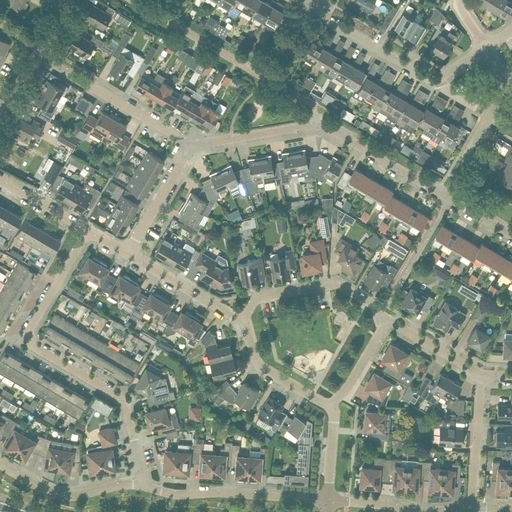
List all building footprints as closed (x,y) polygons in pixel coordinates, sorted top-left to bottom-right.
[(3,0),(22,10),(28,0),(3,0)] [(233,0),(229,8),(239,14),(247,0),(233,0)] [(252,15),(261,0),(247,0),(242,9),(252,15)] [(263,0),(261,0),(252,15),(263,21),(272,5),(269,4),(264,1),(263,0)] [(277,2),(273,0),(271,0),(269,4),(272,5),(263,21),(273,27),(286,7),(279,2),(278,3),(276,2),(277,2)] [(373,0),(356,0),(362,4),(360,7),(370,14),(376,5),(372,3),(373,0)] [(504,0),(490,0),(487,6),(490,8),(490,10),(492,12),(494,11),(497,12),(504,0)] [(511,2),(508,0),(504,0),(497,12),(508,19),(511,13),(511,12),(511,2)] [(91,23),(99,28),(103,30),(106,24),(107,25),(110,20),(109,19),(111,15),(92,4),(84,17),(91,21),(91,23)] [(440,12),(436,8),(429,19),(434,22),(440,12)] [(405,9),(399,19),(394,27),(405,34),(414,18),(408,15),(410,12),(405,9)] [(389,11),(383,21),(388,24),(394,14),(389,11)] [(132,20),(119,12),(115,19),(128,26),(132,20)] [(440,12),(434,22),(434,23),(439,26),(445,16),(440,12)] [(414,18),(405,34),(416,41),(427,22),(421,19),(422,17),(417,14),(414,18)] [(220,23),(214,33),(224,39),(230,29),(220,23)] [(124,47),(131,35),(125,32),(118,43),(124,47)] [(440,34),(431,50),(442,56),(455,35),(449,32),(446,38),(440,34)] [(90,54),(94,49),(92,48),(94,44),(75,33),(68,46),(75,50),(74,51),(86,58),(89,53),(90,54)] [(312,41),(303,56),(314,63),(322,48),(320,46),(314,42),(317,38),(313,35),(310,40),(312,41)] [(0,60),(3,63),(6,57),(4,55),(11,44),(0,37),(0,60)] [(246,43),(238,39),(234,45),(245,51),(248,45),(246,44),(246,43)] [(104,41),(100,48),(111,54),(112,54),(115,48),(104,41)] [(314,63),(324,69),(333,54),(325,49),(328,44),(323,41),(320,46),(322,48),(314,63)] [(248,45),(245,51),(256,57),(259,52),(248,45)] [(332,79),(334,75),(343,60),(341,58),(335,55),(338,50),(333,47),(331,52),(333,54),(321,73),(332,79)] [(188,53),(182,49),(177,57),(184,61),(184,60),(186,57),(188,53)] [(124,55),(120,52),(117,57),(109,71),(122,79),(126,72),(128,73),(135,61),(129,58),(130,56),(125,53),(124,55)] [(348,56),(344,54),(341,58),(343,60),(334,75),(344,81),(353,66),(351,65),(351,64),(345,61),(348,56)] [(355,88),(363,75),(364,72),(356,67),(358,62),(354,60),(351,64),(353,66),(344,81),(355,88)] [(136,71),(141,74),(148,64),(142,61),(136,71)] [(144,92),(152,78),(143,72),(141,74),(139,78),(134,87),(134,88),(138,88),(144,92)] [(157,73),(154,78),(152,78),(144,92),(153,97),(165,77),(157,73)] [(170,80),(165,77),(153,97),(163,103),(171,88),(178,77),(173,74),(170,80)] [(374,81),(363,75),(355,88),(351,95),(362,102),(365,96),(374,81)] [(316,82),(306,76),(301,84),(311,90),(314,84),(316,82)] [(377,83),(374,81),(365,96),(373,101),(386,81),(381,78),(377,83)] [(42,88),(41,90),(57,100),(61,94),(64,96),(69,87),(57,80),(57,81),(58,82),(56,84),(47,79),(45,83),(43,82),(40,87),(42,88)] [(386,81),(370,106),(379,111),(391,91),(388,89),(391,84),(386,81)] [(325,90),(314,84),(311,90),(321,96),(325,90)] [(180,94),(171,88),(163,103),(169,107),(171,109),(180,94)] [(57,100),(41,90),(39,92),(38,91),(35,96),(36,97),(34,101),(43,106),(42,109),(41,108),(37,114),(49,121),(57,107),(54,105),(57,100)] [(192,96),(182,90),(180,94),(171,109),(172,109),(174,106),(177,106),(183,110),(192,96)] [(335,96),(325,90),(321,96),(332,102),(335,96)] [(399,96),(391,91),(379,111),(387,116),(390,111),(399,96)] [(82,96),(74,109),(85,116),(93,103),(82,96)] [(201,101),(192,96),(183,110),(193,116),(201,101)] [(204,96),(193,116),(202,121),(214,101),(204,96)] [(346,102),(335,96),(332,102),(342,108),(346,102)] [(407,101),(399,96),(390,111),(387,116),(395,121),(407,101)] [(218,104),(214,101),(202,121),(208,125),(211,127),(211,128),(220,112),(215,110),(218,104)] [(403,126),(415,106),(407,101),(395,121),(396,122),(397,123),(401,125),(403,125),(403,126)] [(417,122),(424,111),(415,106),(403,126),(402,127),(411,132),(417,122)] [(417,122),(425,127),(434,112),(426,107),(424,111),(417,122)] [(82,127),(91,131),(90,132),(102,139),(105,134),(115,116),(110,113),(109,115),(102,111),(97,119),(89,115),(82,127)] [(350,112),(346,119),(350,122),(354,115),(350,112)] [(431,137),(442,117),(434,112),(425,127),(422,132),(431,137)] [(121,119),(115,116),(105,134),(117,141),(114,145),(123,150),(125,147),(130,138),(122,133),(126,126),(119,121),(121,119)] [(451,122),(442,117),(431,137),(430,138),(438,143),(442,137),(451,122)] [(22,120),(16,129),(22,133),(20,135),(28,140),(31,133),(37,137),(44,126),(37,122),(35,127),(22,120)] [(459,126),(459,127),(451,122),(442,137),(450,142),(449,144),(453,147),(464,129),(459,126)] [(63,129),(57,139),(73,148),(78,138),(63,129)] [(423,150),(414,146),(412,149),(421,154),(423,150)] [(305,148),(293,151),(297,170),(298,176),(304,175),(304,178),(315,176),(315,175),(318,155),(317,159),(307,161),(304,149),(305,149),(305,148)] [(511,152),(504,148),(501,153),(507,156),(504,159),(508,161),(511,163),(511,152)] [(164,161),(147,151),(142,160),(159,170),(164,161)] [(297,170),(293,151),(281,153),(282,153),(284,165),(278,167),(281,183),(290,182),(289,178),(291,178),(290,171),(297,170)] [(328,159),(319,154),(318,155),(315,175),(325,181),(328,176),(333,179),(343,162),(333,156),(330,162),(327,160),(328,159)] [(270,155),(259,157),(262,176),(269,175),(269,179),(271,180),(274,180),(275,183),(276,184),(281,183),(278,167),(272,168),(270,155),(271,155),(270,155)] [(445,162),(432,155),(429,159),(442,167),(445,162)] [(262,176),(259,157),(247,159),(248,159),(251,177),(244,178),(249,194),(257,192),(255,184),(263,182),(262,176)] [(511,174),(511,163),(508,161),(506,164),(497,159),(494,164),(497,166),(511,174)] [(49,160),(44,168),(50,172),(45,180),(52,185),(62,168),(49,160)] [(159,170),(142,160),(137,169),(154,179),(159,170)] [(95,168),(85,163),(83,167),(92,173),(95,168)] [(102,164),(99,170),(105,173),(108,168),(102,164)] [(230,164),(220,170),(228,187),(234,185),(237,190),(239,189),(242,197),(249,194),(244,178),(238,181),(230,165),(231,165),(230,164)] [(511,191),(511,188),(511,174),(497,166),(494,171),(500,175),(498,178),(496,176),(494,181),(511,191)] [(154,179),(137,169),(131,178),(148,188),(154,179)] [(351,175),(344,171),(336,184),(344,188),(347,183),(356,189),(364,174),(355,169),(351,175)] [(228,187),(220,170),(209,174),(209,175),(210,175),(215,186),(206,190),(215,200),(219,199),(218,197),(220,196),(218,192),(228,187)] [(72,174),(68,180),(64,177),(64,178),(58,175),(51,187),(57,190),(54,194),(64,199),(74,183),(73,183),(78,174),(75,173),(72,174)] [(374,180),(364,174),(356,189),(365,194),(374,180)] [(148,188),(131,178),(126,187),(143,197),(148,188)] [(383,185),(374,180),(365,194),(375,200),(383,185)] [(113,192),(116,185),(110,182),(107,189),(113,192)] [(83,188),(74,183),(64,199),(73,205),(83,188)] [(392,191),(383,185),(375,200),(384,205),(381,208),(382,209),(392,191)] [(88,191),(83,188),(73,205),(83,210),(85,206),(91,209),(96,200),(101,192),(91,186),(88,191)] [(190,192),(184,202),(204,214),(207,215),(215,200),(206,190),(203,187),(199,194),(203,196),(201,199),(190,192)] [(138,197),(126,190),(123,195),(122,195),(117,205),(133,214),(138,205),(135,202),(138,197)] [(393,191),(392,191),(382,209),(391,214),(399,200),(390,194),(393,191)] [(409,205),(399,200),(391,214),(400,220),(409,205)] [(204,214),(184,202),(178,212),(179,212),(190,219),(187,224),(194,228),(198,230),(201,225),(199,223),(204,214)] [(102,209),(96,205),(91,215),(97,218),(102,209)] [(133,214),(117,205),(111,214),(127,223),(133,214)] [(418,211),(409,205),(400,220),(410,225),(418,211)] [(12,212),(3,206),(0,211),(0,226),(3,228),(12,212)] [(238,210),(227,214),(234,222),(235,222),(242,219),(238,210)] [(428,216),(418,211),(410,225),(419,231),(428,216)] [(22,217),(12,212),(3,228),(12,234),(17,226),(22,217)] [(343,224),(344,219),(352,221),(353,216),(342,213),(340,219),(338,218),(337,222),(343,224)] [(127,223),(111,214),(105,223),(122,233),(127,223)] [(34,224),(25,219),(15,236),(24,241),(34,224)] [(194,228),(185,222),(182,227),(191,232),(194,228)] [(34,224),(24,241),(33,246),(43,229),(34,224)] [(442,225),(433,239),(443,245),(451,230),(442,225)] [(52,235),(43,229),(33,246),(42,252),(52,235)] [(460,236),(451,230),(443,245),(452,250),(460,236)] [(164,236),(154,252),(164,258),(174,242),(178,235),(173,232),(169,239),(164,236)] [(61,240),(52,235),(42,252),(51,257),(61,240)] [(470,241),(460,236),(452,250),(461,255),(470,241)] [(341,239),(340,242),(335,251),(340,254),(338,259),(344,263),(341,268),(353,276),(363,260),(355,255),(358,249),(357,250),(348,245),(349,244),(341,239)] [(326,262),(322,240),(310,243),(312,253),(302,255),(303,260),(300,261),(303,274),(317,272),(316,269),(321,268),(320,263),(326,262)] [(479,246),(470,241),(461,255),(471,261),(481,243),(479,246)] [(183,247),(174,242),(164,258),(173,263),(183,247)] [(183,247),(173,263),(183,269),(185,265),(191,268),(200,252),(185,243),(183,247)] [(491,248),(481,243),(471,261),(473,258),(482,263),(491,248)] [(399,245),(393,253),(403,259),(408,250),(400,246),(399,245)] [(500,254),(491,248),(482,263),(491,268),(500,254)] [(296,268),(292,250),(278,253),(279,257),(270,259),(273,280),(290,277),(289,269),(296,268)] [(216,261),(202,253),(200,256),(195,265),(205,270),(201,277),(210,283),(211,281),(220,287),(232,284),(227,268),(223,269),(214,264),(216,261)] [(509,259),(500,254),(491,268),(501,274),(509,259)] [(88,256),(83,265),(79,271),(90,277),(100,260),(93,256),(91,258),(88,256)] [(261,258),(247,260),(247,262),(237,264),(241,285),(252,284),(251,280),(265,278),(261,258)] [(511,276),(511,261),(509,259),(501,274),(510,279),(511,276)] [(107,264),(100,260),(90,277),(100,283),(97,287),(103,290),(110,278),(105,275),(109,268),(105,266),(107,264)] [(37,272),(17,261),(11,272),(29,283),(35,272),(36,273),(37,272)] [(374,264),(369,273),(364,282),(378,290),(382,283),(387,286),(397,268),(390,264),(386,271),(374,264)] [(437,284),(444,288),(451,276),(436,268),(431,275),(439,280),(437,284)] [(29,283),(11,272),(4,282),(23,293),(29,283)] [(115,281),(110,278),(103,290),(119,299),(121,295),(131,278),(124,274),(122,276),(119,274),(115,281)] [(121,308),(131,313),(134,308),(141,296),(136,293),(140,287),(136,285),(138,282),(131,278),(121,295),(127,299),(121,308)] [(23,293),(4,282),(0,289),(0,293),(17,304),(23,293)] [(501,291),(493,286),(489,294),(496,298),(501,291)] [(70,287),(67,292),(77,298),(80,293),(70,287)] [(427,311),(432,303),(434,298),(420,290),(418,293),(411,289),(402,304),(416,312),(419,307),(427,311)] [(472,290),(468,297),(474,300),(478,293),(472,290)] [(141,296),(134,308),(131,313),(139,318),(144,309),(152,314),(162,296),(155,292),(154,295),(150,292),(146,299),(141,296)] [(17,304),(0,293),(0,308),(11,314),(17,304)] [(169,301),(162,296),(152,314),(158,317),(155,321),(157,327),(163,330),(172,314),(167,311),(171,305),(168,303),(169,301)] [(459,309),(445,302),(433,322),(446,330),(450,324),(457,328),(465,315),(458,310),(459,309)] [(479,322),(486,310),(479,307),(473,318),(479,322)] [(11,314),(0,308),(0,322),(4,325),(11,314)] [(177,317),(172,314),(163,330),(169,334),(174,332),(176,328),(183,332),(193,315),(186,311),(185,313),(181,311),(177,317)] [(44,332),(54,338),(65,320),(54,313),(43,333),(44,332)] [(193,315),(183,332),(189,336),(186,339),(187,344),(192,346),(193,347),(204,333),(198,330),(202,323),(198,321),(200,319),(193,315)] [(76,326),(65,320),(54,338),(65,344),(76,326)] [(476,328),(475,327),(468,341),(481,349),(489,335),(482,331),(483,328),(478,325),(476,328)] [(86,332),(76,326),(65,344),(75,351),(86,332)] [(205,347),(209,363),(233,357),(229,344),(218,347),(217,344),(216,344),(215,338),(213,336),(215,334),(209,330),(201,340),(208,346),(205,347)] [(154,342),(156,337),(141,331),(139,336),(154,342)] [(97,338),(86,332),(75,351),(86,357),(97,338)] [(108,345),(97,338),(86,357),(97,363),(108,345)] [(511,339),(504,339),(503,346),(503,356),(511,356),(511,339)] [(157,340),(152,351),(159,354),(164,343),(157,340)] [(391,344),(382,359),(390,364),(385,372),(398,379),(405,368),(400,365),(407,353),(391,344)] [(118,351),(108,345),(97,363),(107,369),(118,351)] [(5,350),(5,349),(0,356),(0,373),(4,375),(15,357),(4,351),(5,350)] [(129,357),(118,351),(107,369),(118,376),(129,357)] [(25,363),(15,357),(4,375),(14,382),(25,363)] [(140,363),(129,357),(118,376),(128,382),(127,383),(128,383),(140,363)] [(236,371),(233,357),(209,363),(214,380),(226,377),(225,373),(236,371)] [(36,369),(25,363),(14,382),(25,388),(36,369)] [(47,376),(36,369),(25,388),(36,394),(47,376)] [(146,369),(141,377),(136,386),(148,394),(149,393),(152,395),(151,397),(153,405),(168,401),(175,398),(173,391),(169,392),(165,378),(162,379),(158,377),(158,376),(146,369)] [(403,372),(400,379),(409,383),(413,376),(403,372)] [(374,373),(365,388),(373,392),(370,402),(385,407),(388,396),(383,393),(390,382),(374,373)] [(418,389),(429,395),(435,392),(441,396),(450,379),(440,373),(433,385),(429,383),(431,380),(425,376),(418,389)] [(57,382),(47,376),(36,394),(46,400),(57,382)] [(461,386),(450,379),(441,396),(447,399),(447,406),(461,414),(463,414),(464,400),(457,399),(454,398),(461,386)] [(68,388),(57,382),(46,400),(57,407),(68,388)] [(237,393),(229,384),(220,392),(217,395),(233,404),(235,399),(249,407),(250,406),(252,407),(256,399),(254,398),(258,391),(243,382),(237,393)] [(220,392),(216,387),(208,393),(213,399),(217,395),(220,392)] [(78,394),(68,388),(57,407),(68,413),(78,394)] [(89,400),(78,394),(68,413),(78,419),(90,399),(89,399),(89,400)] [(0,403),(7,408),(10,402),(1,397),(0,399),(0,403)] [(269,397),(264,405),(258,415),(270,422),(271,428),(276,431),(287,414),(280,410),(283,405),(269,397)] [(511,397),(511,405),(497,404),(497,419),(511,419),(511,397)] [(99,409),(108,415),(113,407),(104,401),(99,409)] [(189,407),(188,420),(200,421),(201,407),(189,407)] [(164,408),(155,410),(146,413),(150,427),(160,425),(161,432),(177,427),(174,416),(171,417),(170,414),(166,415),(164,408)] [(384,413),(366,411),(365,429),(373,430),(373,439),(388,440),(389,426),(383,426),(384,413)] [(287,414),(276,431),(283,435),(287,429),(299,436),(304,436),(304,440),(312,440),(313,436),(311,436),(312,422),(296,412),(292,419),(286,416),(287,414)] [(3,414),(0,416),(0,428),(5,431),(12,419),(3,414)] [(455,420),(433,418),(432,426),(440,427),(439,444),(461,445),(462,428),(454,427),(455,420)] [(19,423),(12,419),(5,431),(11,435),(4,446),(3,446),(14,453),(25,435),(15,430),(19,423)] [(511,424),(510,424),(510,431),(496,430),(495,446),(511,446),(511,424)] [(112,428),(102,430),(99,431),(102,445),(86,449),(86,450),(87,450),(90,471),(90,472),(115,469),(115,468),(114,468),(111,449),(110,449),(109,444),(115,442),(112,428)] [(178,436),(177,430),(165,433),(167,439),(178,436)] [(25,435),(14,453),(25,458),(32,447),(40,450),(45,437),(38,435),(34,441),(25,435)] [(45,437),(40,450),(48,453),(45,466),(57,469),(62,442),(45,437)] [(312,440),(304,440),(304,444),(299,443),(296,474),(284,473),(284,476),(266,474),(265,482),(307,485),(310,445),(312,445),(312,440)] [(220,455),(213,454),(212,474),(224,475),(224,474),(225,461),(231,461),(232,442),(225,441),(224,448),(220,448),(220,455)] [(62,442),(57,469),(69,471),(71,457),(80,458),(80,444),(62,442)] [(196,442),(196,445),(195,459),(201,459),(200,473),(212,474),(213,454),(213,449),(203,448),(203,443),(196,442)] [(196,445),(188,445),(178,444),(177,451),(176,471),(188,472),(189,458),(195,459),(196,445)] [(239,444),(232,444),(231,461),(237,462),(236,475),(247,477),(249,457),(238,456),(239,444)] [(260,458),(249,457),(247,477),(259,478),(260,464),(267,464),(268,448),(260,447),(260,458)] [(176,471),(177,451),(165,450),(164,470),(176,471)] [(379,478),(387,479),(389,458),(374,457),(374,468),(362,467),(360,486),(378,487),(379,478)] [(393,488),(405,489),(406,467),(400,466),(400,459),(389,458),(388,472),(394,473),(393,488)] [(417,467),(406,467),(405,489),(416,490),(418,474),(424,475),(425,461),(418,461),(417,467)] [(432,462),(425,461),(424,475),(430,475),(429,491),(440,492),(442,469),(431,468),(432,462)] [(496,491),(508,492),(510,469),(499,468),(499,462),(493,461),(491,475),(498,475),(496,491)] [(460,464),(452,463),(452,470),(442,469),(440,492),(452,493),(453,477),(459,477),(460,464)]
